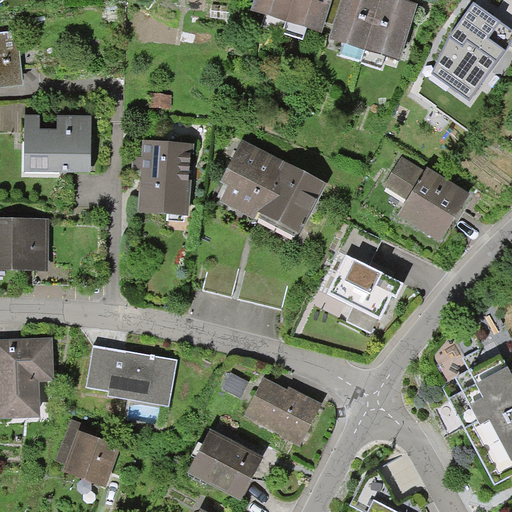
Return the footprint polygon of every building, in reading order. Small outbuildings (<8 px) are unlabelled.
[(255,0),(250,16),(285,27),(293,0),(255,0)] [(293,0),(285,27),(319,39),(332,0),(293,0)] [(344,0),(329,45),(364,57),(382,0),(344,0)] [(390,0),(382,0),(364,57),(398,68),(418,9),(390,0)] [(502,48),(511,35),(511,22),(485,0),(472,0),(452,25),(493,59),(502,48)] [(0,83),(24,82),(20,30),(0,31),(0,83)] [(511,35),(502,48),(511,56),(511,35)] [(476,128),(488,110),(457,91),(445,109),(476,128)] [(24,173),(91,175),(93,114),(25,112),(24,173)] [(139,214),(189,218),(195,144),(145,140),(139,214)] [(217,198),(301,238),(328,183),(244,142),(217,198)] [(439,248),(469,202),(406,161),(388,188),(406,200),(394,219),(439,248)] [(0,272),(51,272),(51,218),(0,218),(0,272)] [(365,338),(371,326),(379,329),(401,284),(342,256),(319,303),(342,314),(337,325),(365,338)] [(38,382),(55,381),(54,337),(0,339),(0,420),(39,419),(38,382)] [(88,390),(172,404),(179,360),(95,346),(88,390)] [(498,479),(511,471),(511,382),(507,373),(457,398),(498,479)] [(245,416),(295,445),(318,407),(268,378),(245,416)] [(67,480),(106,492),(119,446),(102,440),(106,425),(73,415),(60,460),(72,464),(67,480)] [(189,481),(240,506),(262,463),(212,437),(189,481)] [(393,511),(372,502),(367,511),(393,511)]
